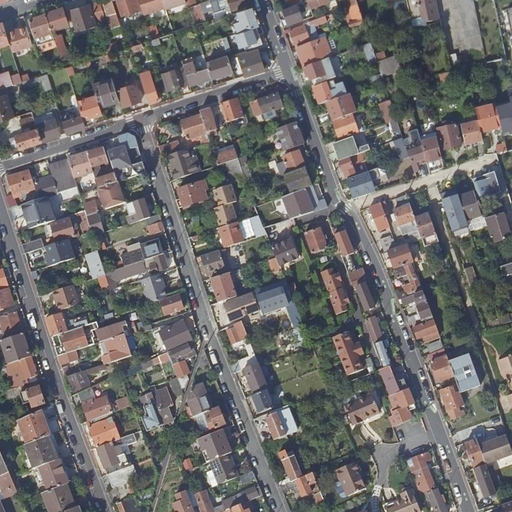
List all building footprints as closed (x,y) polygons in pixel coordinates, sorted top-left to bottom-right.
[(100,0),(99,0),(91,3),(91,4),(97,24),(104,21),(102,16),(105,15),(100,0)] [(118,17),(113,0),(107,0),(103,1),(114,33),(123,30),(118,17)] [(139,0),(113,0),(118,17),(142,9),(139,0)] [(162,0),(139,0),(142,9),(145,15),(166,9),(162,0)] [(187,1),(186,0),(162,0),(166,9),(166,10),(187,1)] [(209,0),(207,0),(200,3),(205,14),(208,22),(216,18),(210,1),(209,0)] [(217,0),(211,0),(210,1),(216,18),(217,19),(228,16),(227,15),(225,9),(221,11),(217,0)] [(246,5),(244,0),(227,0),(231,10),(246,5)] [(357,4),(356,0),(344,0),(347,8),(348,8),(357,4)] [(405,0),(410,19),(424,16),(425,21),(426,20),(440,18),(436,0),(405,0)] [(485,63),(487,63),(473,0),(457,0),(472,66),(485,63)] [(200,3),(197,4),(192,5),(196,17),(205,14),(200,3)] [(97,24),(91,4),(70,11),(76,31),(97,24)] [(357,4),(348,8),(353,22),(349,24),(350,28),(364,23),(357,4)] [(261,25),(254,6),(236,12),(243,31),(261,25)] [(297,6),(283,12),(288,26),(302,20),(297,6)] [(63,8),(47,13),(52,29),(69,24),(63,8)] [(52,29),(47,13),(30,19),(35,35),(38,45),(55,40),(54,36),(52,29)] [(205,14),(196,17),(199,25),(202,23),(208,22),(205,14)] [(329,15),(308,22),(310,27),(331,20),(329,15)] [(425,21),(424,16),(410,19),(411,24),(415,26),(427,24),(426,20),(425,21)] [(16,31),(12,19),(3,22),(10,43),(12,51),(33,45),(32,40),(27,27),(16,31)] [(0,46),(10,43),(3,22),(0,23),(0,46)] [(199,25),(195,26),(199,40),(207,38),(202,23),(199,25)] [(264,32),(261,25),(243,31),(237,33),(239,39),(242,38),(245,48),(262,43),(259,34),(264,32)] [(290,31),(295,45),(310,40),(304,25),(290,31)] [(348,29),(333,34),(335,42),(350,36),(348,29)] [(54,36),(55,40),(61,58),(68,56),(62,34),(54,36)] [(159,37),(152,39),(151,40),(153,46),(161,43),(159,37)] [(311,42),(296,48),(300,59),(304,58),(307,66),(329,58),(331,57),(324,37),(311,42)] [(142,43),(131,47),(133,52),(141,49),(140,47),(143,46),(142,43)] [(363,46),(369,65),(377,62),(375,56),(370,43),(363,46)] [(239,54),(245,75),(265,69),(258,50),(248,54),(247,51),(239,54)] [(377,62),(386,59),(383,53),(375,56),(377,62)] [(207,63),(211,78),(233,71),(228,56),(207,63)] [(451,72),(457,70),(454,56),(448,57),(451,72)] [(307,66),(303,67),(307,77),(308,76),(310,80),(311,80),(313,85),(336,77),(329,58),(307,66)] [(189,83),(190,85),(209,79),(206,69),(197,72),(193,62),(184,65),(184,67),(189,83)] [(75,73),(73,65),(67,67),(69,75),(75,73)] [(69,75),(67,67),(64,68),(58,70),(47,74),(51,83),(70,77),(69,75)] [(184,85),(189,83),(184,67),(179,69),(179,71),(182,70),(184,76),(181,77),(184,85)] [(168,90),(184,85),(181,77),(184,76),(182,70),(179,71),(179,69),(163,74),(168,90)] [(140,74),(149,103),(158,101),(149,71),(140,74)] [(0,74),(0,89),(22,82),(20,76),(20,74),(11,77),(9,72),(0,74)] [(47,74),(43,75),(30,79),(22,82),(24,88),(41,83),(43,91),(52,88),(51,83),(47,74)] [(112,78),(93,84),(96,96),(100,108),(119,101),(114,82),(112,78)] [(313,88),(319,105),(326,102),(348,94),(343,80),(334,84),(333,81),(313,88)] [(119,101),(121,107),(141,101),(135,84),(121,88),(118,81),(114,82),(119,101)] [(283,107),(278,93),(274,95),(273,92),(268,94),(269,97),(252,104),(256,117),(263,115),(266,120),(277,116),(275,110),(283,107)] [(326,102),(332,121),(333,121),(352,114),(356,112),(349,93),(348,94),(326,102)] [(0,96),(0,121),(14,118),(6,94),(0,96)] [(82,116),(83,120),(102,114),(100,108),(96,96),(78,102),(82,116)] [(238,99),(221,104),(227,123),(243,117),(238,99)] [(379,104),(383,113),(393,109),(390,100),(379,104)] [(481,131),(501,127),(496,105),(487,107),(476,110),(478,121),(481,131)] [(209,108),(200,111),(201,115),(207,133),(216,129),(209,108)] [(383,113),(387,122),(396,119),(393,109),(383,113)] [(16,136),(20,148),(41,142),(34,118),(32,112),(22,115),(23,119),(20,120),(23,129),(29,127),(31,132),(16,136)] [(34,118),(41,142),(60,135),(55,119),(54,119),(52,112),(34,118)] [(60,115),(66,134),(86,127),(83,120),(82,116),(68,121),(65,113),(60,115)] [(333,121),(340,140),(359,133),(352,114),(333,121)] [(203,141),(205,144),(210,142),(207,133),(201,115),(182,122),(188,139),(203,134),(205,140),(203,141)] [(450,149),(454,148),(461,146),(456,125),(450,126),(449,123),(449,121),(443,123),(444,128),(438,129),(442,150),(450,149)] [(466,145),(483,141),(481,131),(478,121),(461,125),(466,145)] [(304,144),(297,122),(278,129),(284,146),(291,143),(293,148),(304,144)] [(128,134),(111,140),(111,144),(109,145),(111,152),(108,153),(115,174),(118,182),(124,180),(122,173),(119,170),(125,168),(129,179),(146,173),(143,162),(131,166),(126,151),(138,147),(135,138),(128,134)] [(366,136),(357,138),(359,146),(367,144),(366,136)] [(157,142),(162,157),(169,155),(180,152),(177,142),(173,143),(168,138),(157,142)] [(352,138),(344,141),(346,147),(355,144),(352,138)] [(400,160),(409,157),(406,146),(402,138),(394,141),(400,160)] [(427,162),(441,158),(437,139),(421,143),(427,162)] [(333,144),(339,161),(359,154),(355,144),(346,147),(344,141),(333,144)] [(418,165),(427,162),(421,143),(413,146),(412,144),(406,146),(409,157),(414,172),(419,170),(418,165)] [(102,149),(100,144),(86,148),(87,153),(93,172),(98,189),(99,188),(118,182),(115,174),(103,178),(100,168),(97,166),(108,162),(104,148),(102,149)] [(218,166),(226,163),(238,159),(234,145),(213,152),(218,166)] [(143,162),(138,147),(126,151),(131,166),(143,162)] [(172,172),(174,180),(201,171),(198,163),(193,165),(188,149),(180,152),(169,155),(172,165),(174,171),(172,172)] [(76,157),(74,152),(67,154),(68,159),(74,178),(91,172),(85,154),(76,157)] [(289,168),(290,173),(305,168),(300,152),(284,157),(286,161),(279,164),(281,171),(289,168)] [(93,172),(87,153),(85,154),(91,172),(93,172)] [(339,161),(345,177),(355,173),(350,161),(356,161),(363,159),(361,153),(359,154),(339,161)] [(275,155),(263,159),(265,165),(277,161),(275,155)] [(74,178),(68,159),(49,166),(53,176),(58,194),(77,188),(74,178)] [(226,163),(232,182),(244,178),(241,167),(238,159),(226,163)] [(346,180),(353,199),(370,193),(368,187),(373,184),(372,181),(380,178),(377,169),(346,180)] [(291,194),(313,186),(307,170),(294,175),(297,184),(289,187),(291,194)] [(35,186),(32,178),(31,179),(28,171),(8,178),(13,195),(14,196),(36,189),(35,186)] [(495,173),(473,179),(476,191),(478,198),(501,192),(495,173)] [(58,194),(53,176),(36,182),(37,185),(35,186),(36,189),(37,194),(39,200),(47,197),(58,194)] [(179,208),(208,199),(205,191),(208,190),(205,181),(178,190),(181,199),(176,200),(179,208)] [(125,204),(118,182),(99,188),(106,210),(117,206),(125,204)] [(215,209),(223,227),(238,222),(232,203),(237,202),(231,185),(214,191),(220,207),(215,209)] [(316,196),(313,186),(291,194),(284,197),(291,219),(294,218),(328,207),(325,199),(311,204),(309,198),(316,196)] [(458,191),(440,197),(452,233),(469,227),(466,219),(459,196),(458,191)] [(459,196),(466,219),(483,214),(478,198),(476,191),(459,196)] [(39,200),(37,194),(23,199),(24,204),(39,200)] [(155,200),(153,194),(146,197),(147,203),(155,200)] [(415,218),(406,194),(397,197),(399,206),(406,204),(406,206),(393,210),(395,213),(391,215),(393,220),(397,219),(402,234),(418,228),(415,218)] [(13,195),(7,197),(11,209),(17,207),(14,196),(13,195)] [(55,220),(47,197),(39,200),(24,204),(23,205),(30,229),(55,220)] [(139,221),(150,218),(145,199),(124,206),(125,209),(127,209),(130,216),(133,215),(137,214),(139,221)] [(384,201),(369,207),(379,230),(389,226),(383,212),(388,210),(384,201)] [(87,216),(97,213),(94,202),(83,205),(85,211),(87,216)] [(78,213),(74,214),(75,218),(78,216),(84,235),(92,232),(90,226),(88,221),(87,216),(85,211),(78,213)] [(104,233),(97,213),(87,216),(88,221),(90,226),(92,232),(93,236),(100,233),(101,234),(104,233)] [(428,213),(415,218),(418,228),(422,238),(425,247),(439,242),(428,213)] [(504,213),(485,219),(487,224),(491,237),(493,236),(495,242),(511,237),(504,213)] [(485,219),(483,214),(466,219),(469,227),(470,230),(487,224),(485,219)] [(156,233),(165,230),(160,215),(151,217),(156,233)] [(248,234),(250,240),(267,234),(264,228),(259,215),(253,217),(257,231),(248,234)] [(75,237),(75,238),(79,236),(77,229),(78,229),(77,225),(72,226),(70,219),(52,225),(47,226),(49,233),(50,234),(51,234),(51,233),(52,236),(55,235),(57,243),(75,237)] [(124,226),(122,221),(112,224),(114,229),(124,226)] [(228,246),(228,247),(247,241),(241,221),(238,222),(223,227),(222,228),(225,237),(224,238),(223,239),(225,245),(226,246),(228,246)] [(338,223),(331,226),(344,257),(343,257),(348,273),(356,270),(350,255),(354,253),(345,231),(342,225),(338,223)] [(328,247),(321,228),(306,233),(313,253),(328,247)] [(93,236),(98,251),(105,249),(101,234),(100,233),(93,236)] [(397,246),(394,238),(391,239),(390,235),(380,239),(384,251),(388,250),(397,246)] [(41,239),(22,246),(25,254),(44,248),(41,239)] [(148,259),(164,254),(159,240),(140,246),(141,250),(121,256),(124,267),(128,266),(143,261),(148,259)] [(277,258),(280,266),(299,258),(291,240),(272,248),(277,258)] [(388,250),(395,269),(413,263),(406,244),(397,246),(388,250)] [(80,248),(83,256),(92,253),(89,245),(80,248)] [(30,256),(34,272),(74,259),(75,259),(72,249),(62,252),(63,254),(54,257),(53,255),(41,259),(39,253),(30,256)] [(75,259),(74,259),(75,262),(87,258),(94,279),(98,278),(106,275),(105,273),(98,251),(92,253),(83,256),(75,259)] [(195,258),(197,265),(204,262),(208,276),(225,270),(219,251),(208,255),(208,253),(195,258)] [(168,269),(164,254),(148,259),(151,269),(149,270),(150,275),(168,269)] [(277,258),(268,260),(272,269),(280,266),(277,258)] [(439,258),(431,261),(436,275),(439,274),(438,272),(443,270),(439,258)] [(146,270),(143,261),(128,266),(131,275),(146,270)] [(401,293),(403,298),(408,296),(414,293),(422,290),(411,264),(395,271),(399,280),(406,277),(407,278),(408,277),(411,283),(404,285),(406,291),(401,293)] [(511,264),(500,268),(507,289),(511,287),(511,264)] [(6,279),(12,277),(9,267),(3,269),(3,270),(0,270),(0,287),(8,285),(6,279)] [(321,273),(337,315),(349,311),(346,305),(350,303),(347,295),(346,295),(341,282),(342,281),(339,273),(335,274),(333,268),(321,273)] [(362,268),(356,270),(348,273),(354,288),(356,287),(365,310),(367,310),(368,312),(376,309),(375,306),(367,284),(363,285),(361,280),(366,278),(362,268)] [(211,279),(218,303),(237,297),(231,278),(234,277),(232,272),(211,279)] [(162,274),(141,280),(145,292),(144,292),(148,304),(167,298),(163,285),(165,284),(162,274)] [(106,275),(98,278),(101,286),(108,284),(106,275)] [(470,275),(467,276),(472,291),(478,289),(474,277),(471,278),(470,275)] [(278,283),(287,307),(293,322),(301,318),(292,294),(288,285),(286,281),(281,282),(278,283)] [(288,285),(292,294),(297,291),(293,282),(288,285)] [(255,291),(255,293),(265,316),(287,307),(278,283),(255,291)] [(73,286),(52,292),(59,311),(87,302),(84,293),(77,296),(73,286)] [(0,308),(14,304),(9,288),(0,290),(0,308)] [(416,304),(420,313),(413,316),(415,319),(412,320),(411,317),(407,319),(408,324),(412,323),(432,315),(423,291),(414,294),(414,293),(408,296),(408,297),(401,299),(404,305),(411,302),(412,305),(416,304)] [(250,313),(250,314),(258,311),(252,294),(224,304),(231,321),(250,313)] [(165,315),(183,309),(179,295),(161,301),(165,315)] [(0,341),(1,341),(6,339),(5,336),(23,330),(17,312),(0,317),(0,341)] [(61,314),(46,319),(52,337),(58,335),(61,334),(67,332),(61,314)] [(432,316),(432,315),(412,323),(417,338),(423,336),(425,341),(440,336),(432,316)] [(501,325),(511,322),(509,315),(499,318),(501,325)] [(192,316),(183,319),(183,321),(160,331),(169,351),(170,351),(188,343),(191,341),(193,340),(188,330),(196,326),(192,316)] [(76,321),(79,328),(91,324),(88,317),(76,321)] [(382,336),(375,317),(366,321),(373,339),(382,336)] [(75,329),(67,332),(61,334),(68,353),(75,350),(88,346),(84,333),(103,327),(101,321),(91,324),(79,328),(75,329)] [(239,361),(242,369),(244,369),(258,363),(242,321),(233,324),(234,327),(227,330),(234,347),(244,343),(249,357),(239,361)] [(97,335),(99,342),(105,341),(125,334),(126,338),(132,336),(137,334),(135,327),(124,330),(123,326),(97,335)] [(333,338),(348,375),(364,369),(359,356),(365,354),(360,342),(354,345),(349,332),(333,338)] [(6,365),(31,357),(24,334),(6,339),(1,341),(7,358),(2,360),(4,366),(6,365)] [(61,334),(58,335),(64,354),(68,353),(61,334)] [(102,357),(105,364),(132,356),(130,350),(126,338),(125,334),(105,341),(109,354),(102,357)] [(132,336),(126,338),(130,350),(135,347),(132,336)] [(440,340),(427,345),(430,353),(443,348),(440,340)] [(194,348),(191,341),(188,343),(188,344),(171,352),(170,351),(169,351),(168,352),(171,361),(173,365),(174,364),(184,360),(194,356),(191,349),(194,348)] [(384,341),(374,345),(376,350),(383,367),(392,364),(386,347),(386,346),(384,341)] [(449,362),(444,348),(428,354),(438,381),(454,375),(449,362)] [(204,350),(198,368),(204,370),(211,367),(204,349),(204,350)] [(64,354),(58,356),(61,365),(78,359),(75,350),(68,353),(64,354)] [(171,361),(168,352),(159,356),(161,361),(162,363),(171,361)] [(481,385),(469,354),(449,362),(454,375),(457,382),(459,391),(460,393),(481,385)] [(511,355),(511,356),(510,355),(508,356),(508,357),(499,361),(503,371),(504,371),(506,370),(509,378),(511,387),(511,394),(508,396),(511,407),(511,406),(511,355)] [(161,361),(159,356),(141,364),(143,369),(161,361)] [(18,387),(29,384),(27,379),(37,376),(31,357),(6,365),(8,373),(9,372),(13,383),(8,385),(9,390),(18,387)] [(190,373),(184,360),(174,364),(182,382),(180,382),(182,387),(184,386),(187,379),(189,379),(187,374),(190,373)] [(255,395),(266,390),(268,389),(260,367),(258,363),(244,369),(250,383),(252,387),(255,395)] [(141,364),(135,367),(126,371),(128,376),(143,369),(141,364)] [(70,365),(62,368),(65,377),(67,376),(73,375),(70,365)] [(391,396),(408,389),(404,379),(397,382),(390,366),(381,371),(391,396)] [(92,368),(73,375),(67,376),(74,392),(89,385),(86,375),(94,372),(92,368)] [(111,371),(113,377),(120,374),(117,368),(111,371)] [(101,376),(104,381),(113,377),(111,371),(101,376)] [(174,393),(183,390),(182,387),(180,382),(178,379),(170,382),(174,393)] [(44,403),(37,381),(29,384),(18,387),(23,404),(31,401),(33,407),(44,403)] [(451,419),(465,414),(463,410),(460,411),(459,406),(464,404),(460,393),(459,391),(457,382),(454,383),(457,393),(455,394),(453,387),(441,391),(451,419)] [(201,385),(211,410),(213,409),(202,384),(201,385)] [(190,408),(193,417),(194,417),(195,416),(211,410),(201,385),(192,388),(191,392),(192,393),(188,404),(190,408)] [(89,421),(98,418),(105,415),(112,413),(106,397),(96,400),(91,387),(78,393),(88,420),(89,420),(89,421)] [(156,402),(164,423),(173,419),(170,413),(173,412),(171,406),(173,405),(166,387),(152,393),(156,402)] [(416,407),(408,389),(391,396),(397,410),(406,406),(408,411),(416,407)] [(255,395),(252,396),(259,413),(273,408),(266,390),(255,395)] [(156,402),(152,393),(152,392),(140,397),(150,421),(144,423),(147,430),(163,424),(154,403),(156,402)] [(345,405),(358,400),(356,394),(343,400),(345,405)] [(372,395),(358,400),(345,405),(353,425),(362,422),(362,420),(380,412),(372,395)] [(132,405),(130,400),(117,405),(119,410),(132,405)] [(274,414),(288,409),(290,408),(288,405),(273,411),(274,414)] [(226,423),(219,406),(213,409),(211,410),(195,416),(202,433),(226,423)] [(185,407),(182,415),(193,417),(190,408),(185,407)] [(49,435),(51,434),(42,409),(18,421),(26,444),(49,435)] [(266,418),(275,440),(287,435),(297,432),(288,409),(274,414),(273,411),(269,413),(270,416),(266,418)] [(89,421),(87,422),(97,448),(120,439),(115,425),(109,427),(106,421),(105,415),(98,418),(89,421)] [(109,427),(115,425),(112,418),(106,421),(109,427)] [(208,462),(210,461),(230,453),(231,453),(222,430),(202,438),(204,445),(201,446),(208,462)] [(142,431),(136,433),(141,444),(144,443),(146,442),(142,431)] [(120,439),(97,448),(107,475),(130,466),(125,454),(123,455),(119,446),(123,444),(124,446),(127,445),(137,442),(134,434),(120,439)] [(511,448),(507,434),(479,445),(486,464),(511,454),(511,448)] [(25,444),(34,468),(38,466),(44,464),(58,459),(49,435),(26,444),(25,444)] [(287,435),(275,440),(278,447),(289,442),(287,435)] [(479,445),(477,439),(466,442),(475,468),(485,464),(486,464),(479,445)] [(123,455),(125,454),(129,452),(127,445),(124,446),(123,444),(119,446),(123,455)] [(0,476),(9,472),(1,453),(0,451),(0,476)] [(412,459),(412,457),(406,460),(409,466),(414,464),(415,466),(410,468),(421,494),(425,492),(435,488),(425,462),(432,459),(429,452),(412,459)] [(210,461),(219,484),(237,477),(231,463),(233,462),(230,453),(210,461)] [(284,480),(286,484),(302,477),(303,477),(294,455),(282,461),(290,478),(284,480)] [(53,488),(66,483),(69,482),(60,458),(58,459),(44,464),(53,488)] [(359,471),(355,462),(336,470),(340,480),(341,479),(348,496),(366,489),(358,472),(359,471)] [(38,466),(47,490),(53,488),(44,464),(38,466)] [(485,464),(475,468),(483,490),(493,487),(485,464)] [(130,466),(107,475),(112,487),(116,486),(121,500),(135,494),(130,481),(138,478),(133,465),(130,466)] [(240,484),(256,478),(253,471),(238,477),(240,484)] [(9,472),(0,476),(0,487),(4,499),(18,493),(11,476),(9,472)] [(280,486),(283,493),(289,491),(288,490),(293,488),(298,486),(300,491),(303,496),(312,492),(307,481),(315,478),(313,472),(303,477),(302,477),(286,484),(280,486)] [(318,503),(324,499),(316,480),(314,483),(318,493),(315,494),(318,503)] [(42,492),(49,511),(62,511),(75,507),(66,483),(53,488),(47,490),(42,492)] [(259,495),(262,494),(259,486),(231,498),(233,502),(223,506),(223,505),(212,509),(205,490),(194,495),(198,505),(199,504),(201,511),(221,511),(229,509),(238,505),(245,502),(259,495)] [(388,511),(421,511),(414,495),(413,495),(412,493),(413,492),(411,487),(403,490),(404,493),(401,494),(404,499),(387,506),(388,511)] [(446,511),(437,487),(435,488),(425,492),(427,496),(429,495),(432,501),(436,511),(446,511)] [(194,511),(192,507),(198,505),(194,495),(191,488),(175,494),(177,501),(172,503),(175,511),(194,511)] [(261,500),(259,495),(245,502),(247,506),(261,500)] [(134,497),(117,504),(120,511),(137,511),(142,510),(140,503),(137,504),(134,497)] [(511,511),(511,501),(499,506),(501,511),(511,511)]
